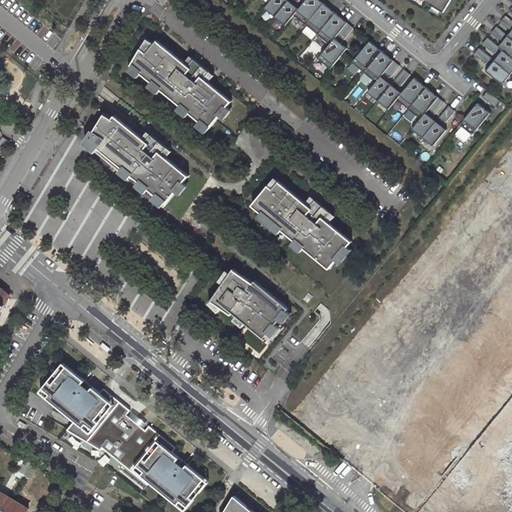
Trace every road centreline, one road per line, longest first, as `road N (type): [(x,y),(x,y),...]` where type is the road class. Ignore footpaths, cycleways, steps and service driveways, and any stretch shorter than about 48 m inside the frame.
road 1 (unclassified): [(60,290),(333,511)]
road 2 (unclassified): [(31,147),(127,0)]
road 3 (unclassified): [(112,0),(31,147)]
road 4 (residential): [(0,426),(83,475),(61,511)]
road 5 (residential): [(0,396),(60,290)]
